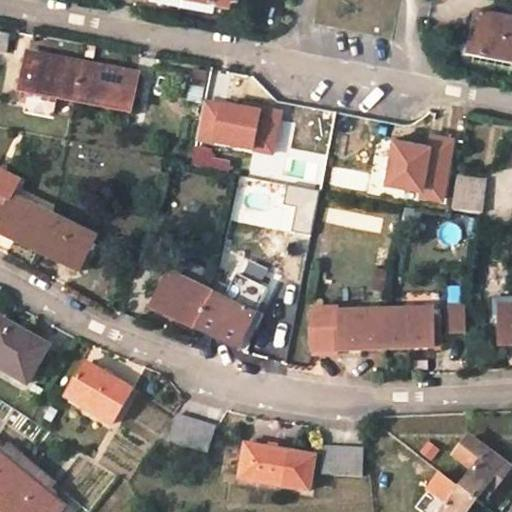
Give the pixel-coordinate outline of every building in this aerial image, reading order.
[(187,0),(187,3),(216,9),(217,0),(187,0)] [(511,54),(511,16),(480,11),(474,47),(511,54)] [(9,33),(0,32),(0,49),(7,51),(9,33)] [(23,90),(76,100),(82,65),(31,54),(23,90)] [(137,76),(82,65),(76,100),(131,112),(137,76)] [(188,100),(201,102),(206,71),(194,69),(188,100)] [(326,143),(222,126),(216,160),(321,179),(322,175),(359,181),(364,150),(326,143)] [(383,189),(447,197),(455,135),(431,132),(430,140),(390,135),(383,189)] [(484,213),(487,178),(456,176),(453,211),(484,213)] [(0,231),(38,251),(53,217),(0,190),(0,231)] [(96,239),(53,217),(38,251),(79,271),(96,239)] [(447,224),(444,242),(459,245),(462,227),(447,224)] [(233,259),(222,257),(218,281),(229,283),(233,259)] [(155,307),(198,326),(213,294),(169,275),(155,307)] [(254,316),(213,294),(198,326),(239,346),(254,316)] [(494,307),(502,307),(511,306),(511,298),(494,298),(494,307)] [(448,332),(466,331),(466,304),(448,304),(448,332)] [(503,344),(511,344),(511,306),(502,307),(503,344)] [(388,349),(387,314),(340,315),(340,310),(315,310),(313,320),(312,333),(311,339),(311,340),(313,346),(314,349),(341,349),(341,350),(388,349)] [(387,314),(388,349),(434,347),(435,346),(442,345),(441,316),(434,316),(434,312),(387,314)] [(47,346),(0,318),(0,367),(27,382),(47,346)] [(131,391),(86,365),(68,398),(113,424),(131,391)] [(216,426),(177,415),(169,439),(208,451),(216,426)] [(474,471),(462,488),(477,499),(488,485),(494,490),(510,469),(470,438),(456,456),(474,471)] [(314,456),(247,446),(241,477),(309,489),(314,456)] [(0,503),(33,464),(10,447),(5,452),(0,448),(0,503)] [(365,451),(324,448),(322,471),(361,474),(365,451)] [(50,479),(33,464),(0,503),(0,505),(9,511),(57,511),(62,507),(52,499),(56,493),(47,485),(50,479)] [(484,504),(494,490),(488,485),(477,499),(484,504)] [(468,511),(477,499),(462,488),(443,511),(468,511)] [(419,511),(435,511),(441,503),(424,494),(415,510),(419,511)] [(477,511),(484,504),(477,499),(468,511),(477,511)]
